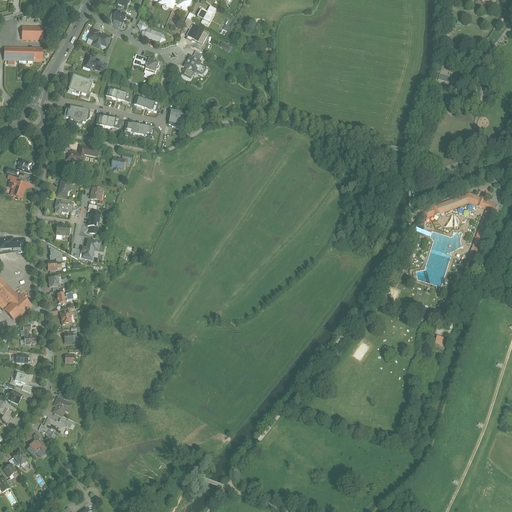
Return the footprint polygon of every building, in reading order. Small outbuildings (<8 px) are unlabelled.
[(161,0),(161,3),(160,4),(161,4),(161,5),(164,6),(169,8),(172,10),(172,9),(173,9),(175,5),(176,0),(161,0)] [(192,1),(188,0),(180,0),(178,6),(177,7),(180,8),(180,9),(184,11),(184,10),(187,11),(192,1)] [(490,0),(475,0),(474,4),(488,8),(490,0)] [(202,9),(198,17),(203,20),(201,23),(208,27),(218,11),(210,6),(207,12),(202,9)] [(125,15),(117,12),(114,20),(115,20),(114,22),(117,23),(118,21),(123,23),(126,15),(125,15)] [(190,14),(187,19),(193,22),(196,17),(190,14)] [(149,24),(140,21),(138,26),(141,32),(147,29),(147,28),(149,24)] [(43,28),(23,27),(22,40),(42,41),(43,28)] [(198,29),(189,31),(189,32),(190,37),(190,39),(187,44),(188,44),(196,49),(199,43),(204,41),(205,41),(203,36),(204,36),(205,36),(203,32),(203,31),(202,31),(199,32),(198,29),(198,28),(198,29)] [(151,32),(149,33),(147,29),(141,32),(142,34),(145,35),(145,36),(145,37),(145,39),(146,38),(147,39),(148,39),(149,39),(150,39),(160,42),(160,41),(160,43),(165,41),(163,36),(161,37),(162,35),(151,32)] [(101,35),(98,34),(99,33),(93,30),(89,39),(94,41),(92,46),(99,49),(101,44),(106,47),(110,38),(104,36),(103,36),(102,36),(101,35)] [(222,44),(220,48),(230,52),(232,47),(222,44)] [(19,49),(5,48),(4,61),(19,61),(19,49)] [(42,49),(19,49),(19,61),(42,62),(42,49)] [(203,56),(196,52),(193,59),(200,62),(203,56)] [(94,58),(88,56),(84,67),(91,69),(91,68),(104,73),(106,66),(93,62),(94,58)] [(149,60),(136,56),(133,65),(146,69),(149,60)] [(191,58),(186,68),(187,69),(184,75),(191,79),(194,73),(196,74),(197,72),(202,75),(203,74),(204,73),(205,72),(205,71),(206,70),(206,69),(206,68),(200,65),(201,63),(200,62),(193,59),(191,58)] [(159,63),(149,60),(146,69),(145,72),(155,75),(157,70),(159,71),(160,67),(158,66),(159,63)] [(438,80),(451,83),(452,78),(452,77),(440,74),(438,80)] [(84,81),(73,77),(72,81),(70,80),(68,91),(73,92),(72,94),(81,97),(88,99),(93,84),(86,81),(86,82),(84,82),(84,81)] [(110,90),(107,98),(128,105),(131,96),(110,90)] [(138,99),(135,107),(156,114),(159,106),(138,99)] [(67,111),(66,119),(69,120),(69,124),(78,126),(78,123),(85,124),(88,112),(70,108),(69,111),(67,111)] [(186,121),(182,113),(172,111),(169,126),(180,128),(186,121)] [(120,122),(101,118),(98,129),(118,133),(120,122)] [(127,125),(125,135),(153,141),(155,130),(127,125)] [(79,154),(69,152),(67,160),(82,164),(84,155),(83,155),(85,148),(80,147),(79,154)] [(99,151),(85,148),(83,155),(84,155),(97,158),(99,151)] [(133,156),(124,154),(123,160),(126,161),(125,163),(131,164),(133,156)] [(123,160),(114,158),(112,168),(115,168),(115,169),(119,170),(119,169),(124,170),(125,163),(126,161),(123,160)] [(32,164),(21,160),(20,163),(19,163),(17,167),(18,167),(17,170),(29,174),(30,171),(31,171),(32,167),(31,167),(32,164)] [(13,170),(7,168),(5,174),(9,175),(11,176),(13,170)] [(15,182),(11,180),(11,181),(9,186),(14,188),(11,195),(21,199),(24,190),(23,189),(25,185),(15,182)] [(69,183),(61,182),(58,195),(65,197),(66,190),(71,191),(72,184),(69,183)] [(108,191),(93,188),(92,192),(91,192),(91,194),(92,194),(91,200),(97,202),(104,203),(106,203),(101,202),(102,195),(103,191),(108,192),(108,191)] [(469,194),(437,206),(440,214),(470,203),(482,208),(485,200),(483,200),(469,194)] [(498,206),(485,200),(482,208),(487,210),(494,213),(495,213),(498,206)] [(72,204),(57,201),(55,208),(57,208),(55,214),(60,215),(61,210),(70,212),(70,215),(71,214),(72,207),(72,204)] [(437,206),(425,210),(427,215),(428,217),(435,214),(435,215),(440,214),(437,206)] [(487,210),(469,259),(476,262),(494,213),(487,210)] [(101,214),(91,213),(90,213),(91,213),(90,216),(89,219),(90,219),(89,223),(88,227),(91,228),(98,229),(99,224),(98,224),(100,215),(101,215),(101,214)] [(70,228),(57,226),(56,236),(69,237),(70,228)] [(418,228),(416,232),(430,237),(432,233),(418,228)] [(12,240),(12,238),(7,238),(0,238),(0,248),(13,248),(12,240)] [(18,248),(25,247),(24,240),(12,240),(13,248),(18,248)] [(100,244),(87,241),(85,248),(82,248),(81,251),(81,254),(83,255),(82,259),(92,261),(94,250),(92,250),(93,247),(99,249),(100,244)] [(56,261),(56,262),(62,262),(62,255),(49,248),(49,261),(56,261)] [(81,251),(72,249),(71,257),(78,261),(80,254),(81,254),(81,251)] [(469,259),(468,259),(469,259),(465,270),(472,273),(476,262),(469,259)] [(56,262),(47,262),(47,270),(56,270),(56,268),(61,268),(61,264),(56,264),(56,262)] [(13,291),(0,277),(0,295),(1,297),(7,303),(5,305),(8,309),(12,305),(19,298),(13,291)] [(58,277),(49,278),(49,279),(49,287),(50,289),(59,288),(58,284),(64,284),(64,279),(58,279),(58,277)] [(64,296),(64,294),(56,296),(58,305),(61,305),(61,306),(65,305),(64,304),(66,304),(66,302),(67,302),(72,301),(71,294),(66,295),(66,296),(64,296)] [(31,307),(22,296),(19,298),(12,305),(21,314),(20,314),(22,316),(31,307)] [(21,314),(12,305),(8,309),(5,311),(14,320),(20,314),(21,314)] [(70,313),(60,314),(62,326),(72,324),(70,313)] [(28,331),(24,331),(25,337),(24,337),(25,346),(36,345),(35,336),(29,336),(29,333),(28,333),(28,331)] [(76,334),(64,335),(65,344),(74,343),(73,338),(76,337),(76,334)] [(436,344),(445,347),(447,340),(439,337),(436,344)] [(28,357),(17,356),(16,364),(28,365),(28,357)] [(74,356),(65,356),(65,364),(73,364),(74,361),(75,361),(75,357),(74,357),(74,356)] [(30,377),(16,373),(14,380),(13,384),(16,385),(23,387),(27,388),(27,387),(30,377)] [(33,388),(27,387),(27,388),(23,387),(22,391),(31,395),(33,388)] [(22,396),(12,391),(8,400),(18,404),(22,396)] [(4,405),(0,402),(0,400),(0,399),(0,413),(4,416),(4,417),(5,416),(9,409),(15,413),(16,411),(5,403),(4,405)] [(64,402),(59,400),(56,407),(54,413),(62,417),(65,412),(67,409),(70,410),(72,406),(64,402)] [(11,420),(5,416),(4,417),(4,416),(2,420),(7,425),(11,420)] [(58,425),(48,420),(45,427),(46,428),(49,429),(54,431),(58,433),(60,431),(63,433),(65,428),(69,430),(72,425),(60,420),(58,425)] [(45,437),(51,439),(54,431),(49,429),(47,434),(45,437)] [(40,439),(36,435),(34,438),(34,439),(34,440),(35,441),(34,441),(34,442),(36,444),(34,446),(32,445),(29,448),(30,449),(28,451),(33,456),(36,452),(37,454),(36,455),(39,456),(41,458),(44,454),(43,453),(46,450),(46,449),(44,447),(45,446),(39,441),(40,440),(40,439)] [(19,452),(16,454),(17,455),(13,458),(14,459),(12,460),(16,467),(19,465),(21,466),(28,460),(20,452),(20,453),(19,452)] [(12,465),(10,466),(9,465),(5,468),(6,469),(4,470),(10,478),(13,476),(15,478),(17,476),(16,474),(17,473),(12,465)] [(0,478),(0,488),(2,493),(10,489),(7,482),(5,479),(1,481),(0,478)]
